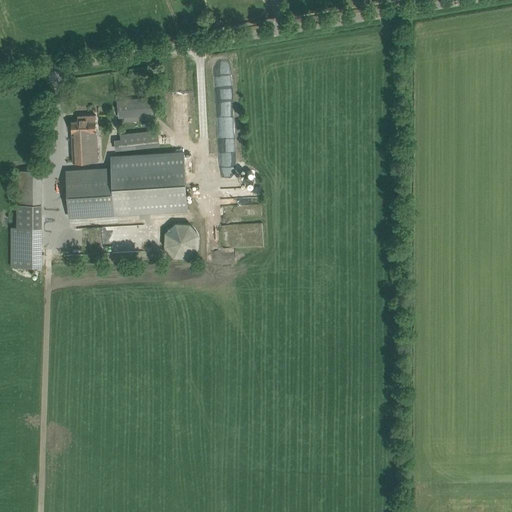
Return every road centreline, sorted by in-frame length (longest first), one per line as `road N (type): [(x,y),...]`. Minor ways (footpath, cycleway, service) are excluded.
road 1 (unclassified): [(0,77),(463,0)]
road 2 (track): [(41,511),(51,225)]
